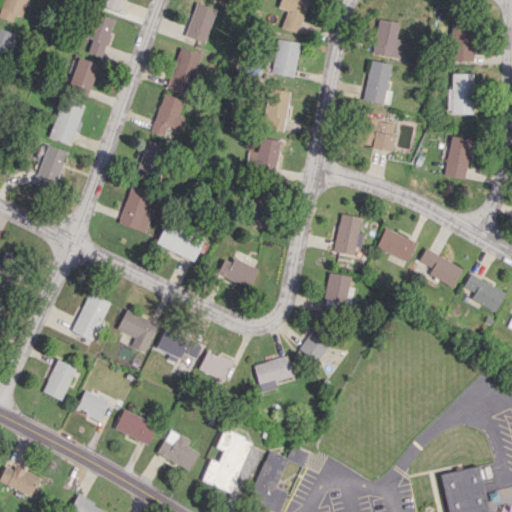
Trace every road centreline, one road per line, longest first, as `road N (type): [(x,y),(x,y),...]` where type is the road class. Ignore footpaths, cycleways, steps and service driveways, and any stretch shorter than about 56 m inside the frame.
road 1 (residential): [(345,0),(286,296),(274,320),(243,325),(0,208)]
road 2 (residential): [(0,396),(72,238),(157,0)]
road 3 (residential): [(475,233),(505,166),(510,0)]
road 4 (residential): [(511,255),(394,188),(313,166)]
road 5 (tertiary): [(177,511),(0,413)]
